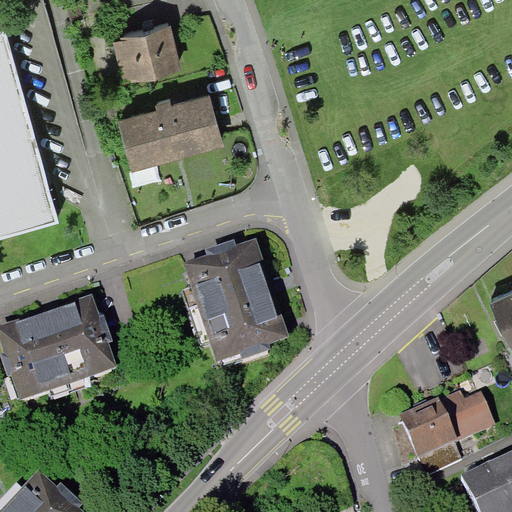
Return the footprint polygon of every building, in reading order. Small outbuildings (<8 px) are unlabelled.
[(169,22),(115,35),(125,76),(179,64),(169,22)] [(214,97),(121,125),(134,171),(228,144),(214,97)] [(262,246),(186,271),(219,370),(294,345),(262,246)] [(511,295),(498,303),(511,330),(511,295)] [(99,302),(0,334),(0,337),(22,406),(122,374),(99,302)] [(460,397),(400,424),(425,483),(465,466),(457,448),(497,431),(483,399),(465,408),(460,397)] [(511,511),(511,460),(466,483),(480,511),(511,511)] [(75,511),(39,479),(8,511),(75,511)]
